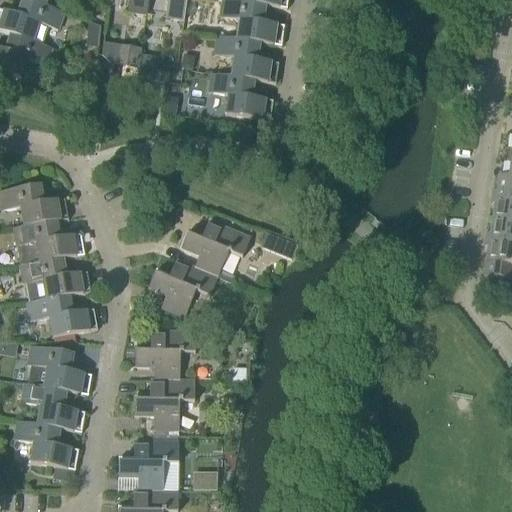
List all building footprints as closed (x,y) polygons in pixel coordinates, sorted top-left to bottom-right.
[(11,0),(22,4),(22,3),(45,11),(45,10),(48,0),(11,0)] [(129,0),(128,16),(146,18),(148,0),(129,0)] [(162,0),(168,1),(165,21),(183,24),(186,0),(162,0)] [(242,0),(242,5),(242,6),(264,9),(264,10),(286,13),(287,0),(242,0)] [(261,26),(264,10),(264,9),(242,6),(242,5),(222,2),(219,22),(239,25),(237,43),(259,47),(280,50),(283,29),(261,26)] [(17,19),(0,13),(0,36),(10,40),(10,39),(33,47),(33,46),(41,49),(48,30),(57,34),(63,16),(45,10),(45,11),(22,3),(22,4),(17,19)] [(41,49),(33,46),(33,47),(10,39),(10,40),(4,56),(0,54),(0,75),(21,83),(27,65),(44,71),(51,52),(41,49)] [(256,63),(259,47),(237,43),(217,40),(214,59),(234,62),(231,80),(253,84),(253,85),(274,88),(277,66),(256,63)] [(141,53),(103,48),(102,60),(112,68),(138,72),(141,53)] [(250,101),(253,85),(253,84),(231,80),(211,77),(208,97),(228,100),(225,119),(268,125),(272,105),(250,101)] [(511,158),(506,158),(505,165),(509,165),(507,179),(497,178),(497,179),(511,180),(511,158)] [(511,201),(511,180),(497,179),(495,193),(491,192),(490,199),(511,201)] [(0,214),(20,212),(23,230),(56,225),(56,226),(68,224),(64,203),(43,207),(39,189),(0,195),(0,214)] [(511,223),(511,201),(490,199),(489,206),(493,206),(492,210),(491,220),(511,223)] [(511,245),(511,223),(491,220),(489,236),(485,235),(483,242),(511,245)] [(59,242),(56,226),(56,225),(23,230),(13,232),(16,251),(36,247),(39,265),(38,265),(39,266),(63,262),(63,263),(84,259),(80,238),(59,242)] [(198,260),(194,271),(193,272),(216,281),(227,256),(241,261),(249,242),(208,225),(202,239),(188,233),(180,253),(198,260)] [(267,235),(262,250),(294,260),(299,245),(267,235)] [(511,245),(483,242),(482,249),(487,249),(482,279),(511,283),(511,245)] [(66,280),(63,263),(63,262),(39,266),(38,265),(19,269),(22,287),(42,284),(45,303),(45,304),(69,300),(69,301),(90,297),(87,276),(66,280)] [(208,301),(216,281),(193,272),(194,271),(176,263),(169,278),(156,273),(148,293),(165,300),(160,312),(184,322),(195,295),(208,301)] [(72,317),(69,301),(69,300),(45,304),(45,303),(26,306),(29,326),(49,323),(52,341),(97,334),(93,313),(72,317)] [(153,371),(153,384),(153,386),(179,386),(179,385),(179,357),(194,357),(194,336),(149,336),(149,351),(135,351),(134,371),(153,371)] [(71,357),(29,350),(26,369),(31,370),(28,389),(42,391),(42,392),(65,396),(65,397),(86,400),(90,379),(68,375),(71,357)] [(193,385),(179,385),(179,386),(153,386),(153,384),(149,384),(149,400),(134,400),(133,421),(152,421),(152,434),(178,435),(179,405),(193,406),(193,385)] [(62,414),(65,397),(65,396),(42,392),(42,391),(28,389),(23,388),(20,407),(39,410),(36,428),(36,429),(58,433),(59,434),(80,437),(84,417),(62,414)] [(56,451),(59,434),(58,433),(36,429),(36,428),(17,425),(13,444),(33,447),(30,467),(74,475),(78,455),(56,451)] [(137,483),(137,495),(137,496),(164,496),(163,495),(164,468),(178,468),(178,446),(133,446),(132,461),(118,461),(118,483),(137,483)] [(218,491),(218,473),(193,473),(194,492),(218,491)] [(177,511),(177,496),(163,495),(164,496),(137,496),(137,495),(132,495),(132,511),(117,511),(177,511)]
